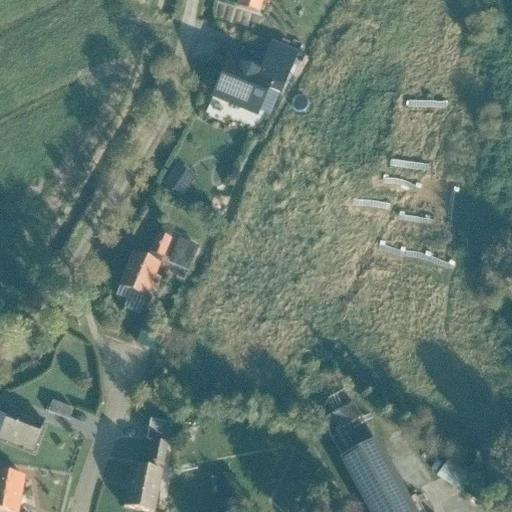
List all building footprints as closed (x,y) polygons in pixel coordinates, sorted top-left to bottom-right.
[(266,0),(239,0),(237,7),(262,14),(266,0)] [(229,62),(213,110),(276,130),(302,51),(275,42),(264,74),(229,62)] [(231,208),(240,184),(226,179),(218,203),(231,208)] [(163,266),(135,254),(121,290),(149,301),(163,266)] [(148,328),(141,342),(161,351),(168,337),(148,328)] [(53,412),(75,417),(77,407),(56,401),(53,412)] [(49,425),(12,411),(2,438),(38,452),(49,425)] [(150,459),(171,464),(179,422),(158,418),(150,459)] [(420,511),(380,440),(340,462),(368,511),(420,511)] [(441,476),(465,492),(473,480),(450,464),(441,476)] [(156,511),(165,474),(130,466),(121,507),(143,511),(156,511)] [(222,494),(241,494),(241,473),(222,473),(222,494)] [(20,511),(26,480),(0,475),(0,511),(20,511)]
